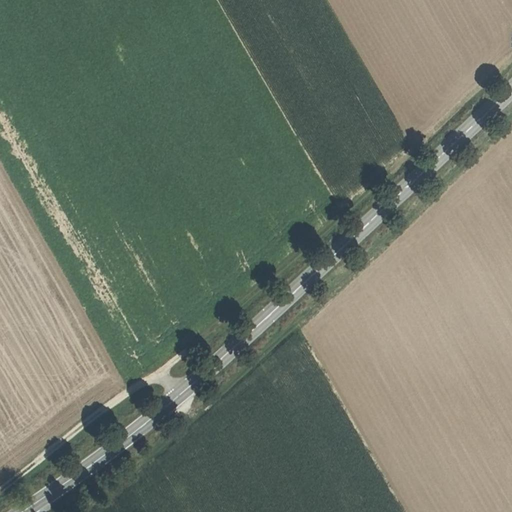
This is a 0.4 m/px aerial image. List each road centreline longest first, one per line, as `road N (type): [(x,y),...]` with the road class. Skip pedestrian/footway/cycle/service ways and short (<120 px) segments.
road 1 (secondary): [(21,511),(130,438),(511,86)]
road 2 (track): [(0,485),(144,380),(161,375),(182,390)]
